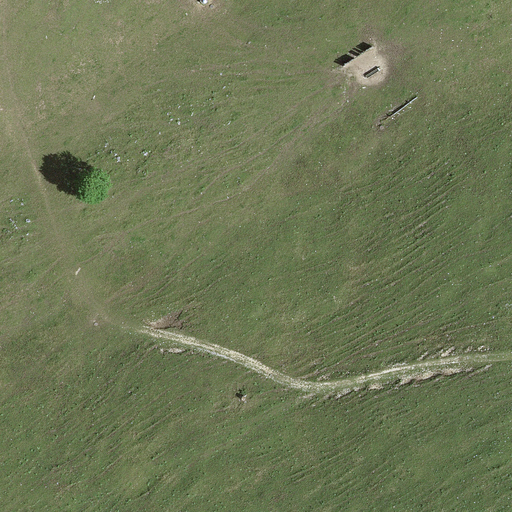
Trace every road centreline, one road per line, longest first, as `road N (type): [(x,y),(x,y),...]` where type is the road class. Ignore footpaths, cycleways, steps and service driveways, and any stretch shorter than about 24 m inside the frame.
road 1 (track): [(0,258),(159,335),(302,383),(511,352)]
road 2 (track): [(0,131),(202,0)]
